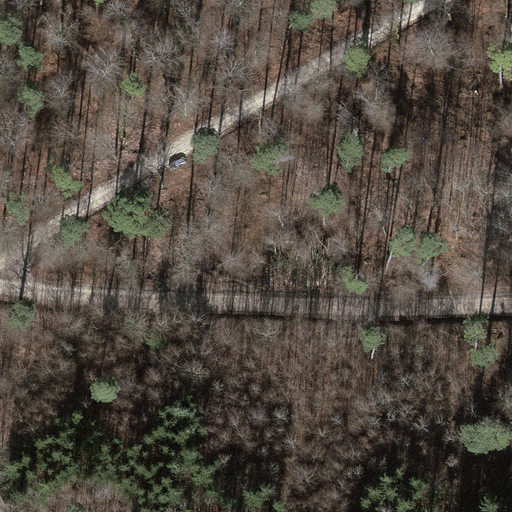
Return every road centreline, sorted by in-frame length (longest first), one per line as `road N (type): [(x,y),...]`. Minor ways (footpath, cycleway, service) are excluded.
road 1 (track): [(511,305),(240,304),(0,291)]
road 2 (track): [(0,250),(433,0)]
